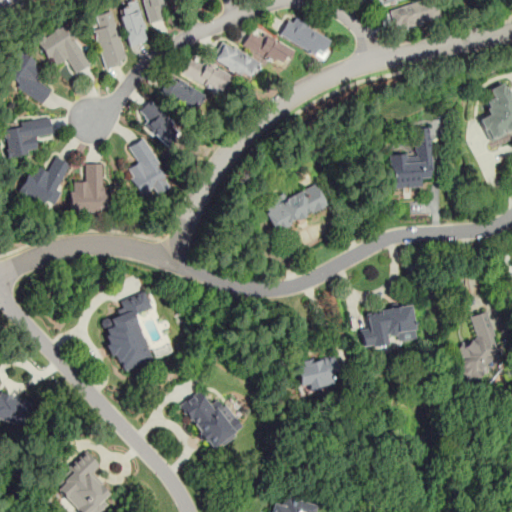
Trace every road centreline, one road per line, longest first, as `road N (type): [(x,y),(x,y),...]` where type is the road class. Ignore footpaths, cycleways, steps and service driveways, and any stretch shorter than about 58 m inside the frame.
road 1 (residential): [(0,272),(88,245),(121,245),(238,285),(272,288),(394,237),(478,230),(511,215)]
road 2 (residential): [(511,29),(372,62),(299,92),(229,151),(171,259)]
road 3 (residential): [(87,122),(173,44),(279,1),(334,7),(365,37),(372,62)]
road 4 (residential): [(0,296),(161,468),(189,511)]
